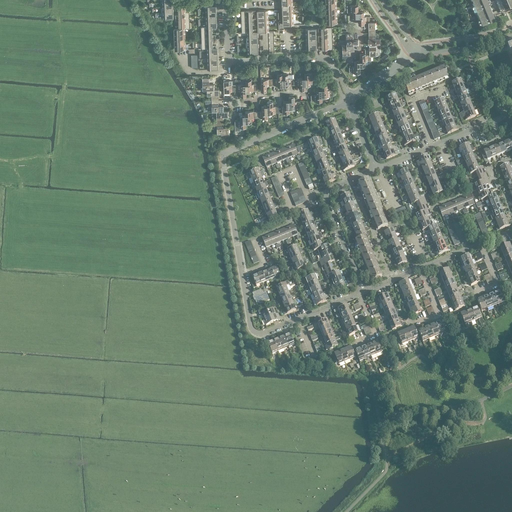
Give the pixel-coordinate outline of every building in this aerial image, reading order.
[(471,0),(481,24),(490,20),(487,13),(488,13),(486,7),(485,8),(484,6),(481,0),(471,0)] [(358,5),(347,5),(347,12),(352,12),(353,17),(358,17),(358,11),(358,5)] [(358,18),(358,23),(364,23),(364,22),(370,22),(370,21),(369,16),(364,16),(364,11),(358,11),(358,17),(358,18)] [(364,22),(364,23),(364,28),(368,27),(369,33),(375,32),(375,21),(370,21),(370,22),(364,22)] [(369,38),(368,38),(368,44),(369,44),(376,43),(376,44),(378,44),(380,44),(380,43),(380,38),(379,38),(379,34),(375,34),(375,32),(369,33),(369,38)] [(353,33),(346,33),(346,44),(346,45),(354,44),(358,44),(358,39),(353,39),(353,33)] [(369,49),(365,49),(365,54),(365,55),(371,55),(376,55),(376,48),(378,48),(378,44),(376,44),(376,43),(369,44),(369,49)] [(346,45),(346,44),(342,44),(343,56),(347,56),(349,56),(349,50),(354,50),(354,44),(346,45)] [(360,54),(360,61),(360,66),(366,66),(366,61),(371,60),(371,55),(365,55),(365,54),(360,54)] [(354,61),(354,63),(355,66),(349,66),(349,73),(361,72),(360,66),(360,61),(354,61)] [(403,83),(404,83),(409,96),(409,94),(416,91),(419,90),(420,91),(423,90),(424,90),(423,88),(448,78),(444,66),(443,66),(440,68),(418,77),(416,78),(415,75),(412,76),(413,79),(403,83)] [(305,73),(305,77),(305,85),(311,85),(311,80),(316,79),(316,73),(305,73)] [(277,78),(272,79),(272,85),(278,85),(278,86),(283,86),(283,74),(277,74),(277,78)] [(288,74),(283,74),(283,86),(289,85),(294,84),(294,78),(289,78),(288,74)] [(305,77),(294,78),(294,84),(299,84),(300,89),(305,89),(305,85),(305,77)] [(202,78),(203,90),(207,90),(207,89),(215,89),(214,83),(209,84),(209,78),(202,78)] [(251,79),(246,80),(246,84),(246,91),(246,96),(246,91),(252,91),(252,90),(257,90),(257,82),(255,82),(255,84),(252,84),(251,79)] [(272,79),(261,79),(261,91),(267,91),(267,86),(272,85),(272,79)] [(463,85),(461,79),(449,84),(450,87),(453,86),(454,89),(463,85)] [(235,91),(235,84),(230,85),(229,80),(224,80),(224,92),(230,92),(230,91),(235,91)] [(246,84),(235,84),(235,91),(240,91),(241,96),(246,96),(246,91),(246,84)] [(321,84),(322,89),(322,96),(333,96),(333,89),(327,89),(327,84),(321,84)] [(463,85),(454,89),(455,91),(452,93),(453,95),(465,90),(463,85)] [(207,89),(207,90),(207,95),(212,95),(212,100),(219,100),(218,95),(219,95),(219,89),(215,89),(207,89)] [(316,94),(311,94),(311,98),(311,101),(322,101),(322,96),(322,89),(316,89),(316,94)] [(465,90),(453,95),(454,97),(457,96),(458,99),(467,95),(465,90)] [(398,93),(387,98),(389,103),(398,99),(397,97),(399,95),(398,93)] [(457,103),(458,106),(470,101),(467,95),(458,99),(460,102),(457,103)] [(295,96),(289,96),(289,100),(289,108),(290,108),(301,107),(300,101),(295,101),(295,96)] [(398,99),(389,103),(391,108),(403,104),(402,101),(399,102),(398,99)] [(433,107),(434,109),(446,104),(443,99),(434,103),(436,106),(433,107)] [(219,105),(219,100),(212,100),(205,100),(206,104),(212,103),(212,111),(213,111),(216,111),(224,111),(224,105),(219,105)] [(284,106),(278,106),(278,113),(290,112),(290,108),(289,108),(289,100),(283,101),(284,106)] [(273,101),(267,101),(267,103),(267,105),(268,113),(278,113),(278,106),(273,106),(273,101)] [(470,101),(458,106),(459,108),(461,107),(463,110),(472,106),(470,101)] [(403,104),(391,108),(393,114),(402,110),(401,107),(404,106),(403,104)] [(446,104),(434,109),(435,112),(438,110),(439,113),(448,110),(446,104)] [(262,111),(257,111),(257,118),(268,117),(268,113),(267,105),(262,106),(262,111)] [(464,112),(459,114),(460,117),(462,116),(474,111),(472,106),(463,110),(464,112)] [(216,111),(217,122),(224,122),(223,116),(228,116),(228,110),(224,111),(216,111)] [(245,111),(246,115),(246,122),(252,122),(251,118),(257,118),(257,111),(251,111),(251,110),(245,111)] [(402,110),(393,114),(395,119),(407,114),(406,112),(403,113),(402,110)] [(437,117),(438,120),(450,115),(448,110),(439,113),(440,116),(437,117)] [(462,116),(460,117),(461,119),(466,117),(467,120),(476,117),(474,111),(462,116)] [(378,114),(369,117),(371,123),(383,118),(382,116),(379,117),(378,114)] [(407,114),(395,119),(398,124),(407,121),(405,118),(408,117),(407,114)] [(246,122),(245,115),(240,115),(240,120),(235,120),(235,131),(241,130),(241,129),(246,128),(246,122)] [(450,115),(438,120),(439,122),(442,121),(443,124),(452,120),(450,115)] [(383,118),(371,123),(373,128),(382,124),(381,121),(384,120),(383,118)] [(335,119),(323,124),(324,127),(327,126),(328,128),(337,125),(335,119)] [(442,128),(443,130),(454,125),(452,120),(443,124),(444,127),(442,128)] [(407,121),(398,124),(400,130),(411,125),(410,122),(408,123),(407,121)] [(224,122),(217,122),(214,122),(214,127),(217,127),(217,133),(222,133),(222,135),(229,135),(229,127),(224,127),(224,122)] [(382,124),(373,128),(376,133),(387,129),(386,126),(383,127),(382,124)] [(326,132),(327,135),(339,130),(337,125),(328,128),(329,131),(326,132)] [(412,127),(411,125),(400,130),(402,135),(411,131),(410,128),(412,127)] [(454,125),(443,130),(444,133),(446,131),(448,135),(457,131),(454,125)] [(387,129),(376,133),(378,139),(387,135),(385,132),(388,131),(387,129)] [(339,130),(327,135),(328,137),(331,136),(332,139),(341,135),(339,130)] [(411,131),(402,135),(404,140),(416,135),(415,133),(412,134),(411,131)] [(331,143),(332,145),(343,140),(341,135),(332,139),(333,142),(331,143)] [(387,135),(378,139),(380,144),(392,139),(391,137),(388,138),(387,135)] [(416,135),(404,140),(406,145),(415,142),(414,139),(417,138),(416,135)] [(392,139),(380,144),(382,149),(391,145),(390,143),(395,140),(394,138),(392,139)] [(308,143),(310,148),(322,143),(321,141),(318,142),(317,139),(308,143)] [(343,140),(332,145),(333,148),(335,147),(336,149),(345,146),(343,140)] [(496,146),(494,147),(497,156),(502,154),(497,142),(495,143),(496,146)] [(498,142),(497,142),(502,154),(507,152),(503,143),(500,145),(498,142)] [(322,143),(310,148),(312,153),(321,150),(320,147),(323,146),(322,143)] [(459,148),(461,153),(473,148),(472,146),(469,147),(468,144),(459,148)] [(294,145),(289,147),(293,157),(298,154),(294,145)] [(391,145),(382,149),(384,155),(398,149),(397,146),(392,148),(391,145)] [(335,153),(336,156),(348,151),(345,146),(336,149),(338,152),(335,153)] [(487,150),(484,151),(487,160),(492,158),(487,146),(485,147),(487,150)] [(489,146),(487,146),(492,158),(497,156),(494,147),(490,148),(489,146)] [(289,147),(283,149),(288,159),(293,157),(289,147)] [(473,148),(461,153),(464,158),(473,155),(471,152),(474,151),(473,148)] [(283,149),(278,151),(282,161),(288,159),(283,149)] [(398,149),(384,155),(386,160),(395,156),(394,153),(399,151),(398,149)] [(321,150),(312,153),(314,158),(326,154),(325,151),(323,152),(321,150)] [(278,151),(273,153),(277,163),(282,161),(278,151)] [(348,151),(336,156),(337,158),(340,157),(341,160),(350,156),(348,151)] [(273,153),(268,156),(272,165),(277,163),(273,153)] [(326,154),(314,158),(317,164),(326,160),(324,157),(327,156),(326,154)] [(417,163),(418,165),(429,160),(427,155),(418,159),(419,162),(417,163)] [(473,155),(464,158),(466,164),(478,159),(477,156),(474,158),(473,155)] [(268,156),(263,158),(262,158),(266,168),(272,165),(268,156)] [(339,164),(340,166),(352,162),(350,156),(341,160),(342,163),(339,164)] [(478,159),(466,164),(468,169),(477,165),(476,162),(479,161),(478,159)] [(326,160),(317,164),(319,169),(331,164),(330,162),(327,163),(326,160)] [(429,160),(418,165),(419,168),(421,167),(423,169),(432,166),(429,160)] [(352,162),(340,166),(341,169),(344,168),(345,171),(354,167),(352,162)] [(331,164),(319,169),(321,174),(330,171),(329,168),(332,167),(331,164)] [(509,164),(497,169),(498,172),(501,170),(502,173),(511,170),(509,164)] [(406,167),(407,169),(398,173),(401,178),(410,175),(408,172),(413,170),(411,165),(406,167)] [(477,165),(468,169),(470,174),(476,172),(484,169),(483,167),(478,168),(477,165)] [(421,173),(422,176),(434,171),(432,166),(423,169),(424,172),(421,173)] [(259,169),(249,173),(251,178),(263,174),(262,171),(260,172),(259,169)] [(476,172),(478,177),(486,174),(484,169),(476,172)] [(501,177),(502,180),(511,175),(511,171),(511,170),(502,173),(503,176),(501,177)] [(330,171),(321,174),(323,180),(335,175),(334,172),(331,173),(330,171)] [(434,171),(422,176),(423,178),(426,177),(427,180),(436,176),(434,171)] [(263,174),(251,178),(253,184),(263,180),(262,177),(264,176),(263,174)] [(486,174),(478,177),(480,183),(488,179),(486,174)] [(335,175),(323,180),(325,185),(334,181),(333,178),(336,177),(335,175)] [(410,175),(401,178),(403,184),(415,179),(414,176),(411,178),(410,175)] [(511,175),(502,180),(503,182),(505,181),(507,184),(511,181),(511,175)] [(425,184),(426,186),(438,181),(436,176),(427,180),(428,183),(425,184)] [(370,178),(357,183),(357,184),(359,184),(364,198),(366,201),(364,201),(365,202),(366,205),(366,206),(367,205),(378,230),(389,225),(388,223),(379,200),(378,198),(381,197),(380,194),(377,195),(370,178)] [(415,179),(403,184),(405,189),(414,185),(413,182),(415,181),(415,179)] [(253,184),(251,185),(253,190),(256,189),(267,184),(270,183),(269,181),(265,183),(263,180),(253,184)] [(438,181),(426,186),(427,189),(430,188),(431,190),(440,187),(438,181)] [(267,184),(256,189),(258,194),(268,190),(267,187),(268,187),(267,184)] [(414,185),(405,189),(407,194),(419,189),(418,187),(415,188),(414,185)] [(480,189),(477,190),(479,195),(490,191),(488,186),(480,189)] [(440,187),(431,190),(432,193),(430,194),(431,197),(442,192),(440,187)] [(419,189),(407,194),(409,200),(418,196),(417,193),(420,192),(419,189)] [(258,194),(255,195),(257,201),(260,200),(272,195),(271,192),(269,193),(268,190),(258,194)] [(490,191),(479,195),(481,201),(492,196),(490,191)] [(349,193),(340,197),(342,202),(354,197),(353,195),(350,196),(349,193)] [(470,194),(465,197),(469,206),(474,204),(470,194)] [(492,196),(481,201),(482,203),(487,201),(489,204),(498,200),(495,194),(492,196)] [(272,195),(260,200),(262,205),(272,201),(271,198),(273,197),(272,195)] [(420,199),(418,196),(409,200),(411,205),(417,203),(425,199),(424,197),(420,199)] [(354,197),(342,202),(344,207),(353,203),(352,200),(355,199),(354,197)] [(465,197),(460,199),(464,209),(469,206),(465,197)] [(417,203),(419,208),(427,205),(425,199),(417,203)] [(460,199),(454,201),(459,211),(464,209),(460,199)] [(487,208),(488,210),(500,205),(498,200),(489,204),(490,207),(487,208)] [(272,201),(262,205),(264,210),(276,205),(275,203),(273,204),(272,201)] [(454,201),(449,203),(453,213),(459,211),(454,201)] [(353,203),(344,207),(346,212),(358,207),(357,205),(354,206),(353,203)] [(449,203),(444,205),(448,215),(453,213),(449,203)] [(276,205),(264,210),(266,215),(276,211),(275,208),(277,208),(276,205)] [(427,205),(419,208),(421,213),(429,210),(427,205)] [(439,208),(443,217),(448,215),(444,205),(439,208)] [(500,205),(488,210),(489,212),(492,211),(493,214),(502,211),(500,205)] [(358,207),(346,212),(348,216),(357,213),(356,210),(359,208),(358,207)] [(299,214),(301,220),(313,215),(312,212),(309,214),(308,210),(299,214)] [(266,220),(263,221),(264,223),(267,221),(269,221),(281,216),(279,213),(278,214),(276,211),(267,215),(265,216),(266,220)] [(491,218),(492,221),(504,216),(502,211),(493,214),(494,217),(491,218)] [(357,213),(348,216),(350,221),(362,216),(361,214),(358,215),(357,213)] [(421,219),(418,220),(420,226),(431,221),(428,214),(421,217),(421,219)] [(313,215),(301,220),(303,225),(312,221),(311,218),(314,217),(313,215)] [(362,216),(350,221),(352,226),(361,222),(360,219),(362,218),(362,216)] [(504,216),(492,221),(493,223),(496,222),(497,225),(506,221),(504,216)] [(431,221),(420,226),(422,231),(423,233),(426,232),(425,230),(433,227),(433,226),(435,225),(433,220),(431,221)] [(312,221),(303,225),(305,230),(317,225),(320,224),(319,222),(313,224),(312,221)] [(496,229),(497,231),(509,226),(506,221),(497,225),(499,228),(496,229)] [(361,222),(352,226),(354,230),(366,225),(365,224),(362,225),(361,222)] [(294,225),(289,227),(293,237),(298,235),(294,225)] [(317,225),(305,230),(307,235),(316,232),(315,229),(318,228),(317,225)] [(366,225),(354,230),(356,235),(365,231),(364,228),(366,227),(366,225)] [(425,230),(426,232),(429,231),(430,234),(439,230),(437,225),(435,225),(433,226),(433,227),(425,230)] [(289,227),(283,229),(287,239),(293,237),(289,227)] [(283,229),(278,231),(282,241),(287,239),(283,229)] [(381,240),(383,239),(395,234),(393,229),(384,233),(385,236),(381,238),(381,240)] [(428,238),(429,241),(441,236),(439,230),(430,234),(431,237),(428,238)] [(278,231),(273,234),(277,243),(282,241),(278,231)] [(356,235),(358,240),(365,237),(370,235),(369,233),(366,234),(365,231),(356,235)] [(316,232),(307,235),(310,241),(321,236),(320,234),(318,235),(316,232)] [(273,234),(267,236),(271,246),(277,243),(273,234)] [(395,234),(383,239),(384,240),(387,239),(388,242),(397,239),(395,234)] [(354,241),(354,242),(358,252),(370,281),(383,276),(373,251),(373,250),(372,248),(375,247),(374,245),(371,246),(370,243),(367,237),(370,236),(370,235),(365,237),(358,240),(354,241)] [(271,246),(267,236),(262,238),(266,248),(271,246)] [(321,236),(310,241),(312,246),(321,242),(319,239),(322,238),(321,236)] [(441,236),(429,241),(430,243),(433,241),(434,245),(443,241),(441,236)] [(386,246),(387,248),(399,243),(397,239),(388,242),(389,245),(386,246)] [(433,248),(434,251),(445,246),(443,241),(434,245),(435,247),(433,248)] [(321,242),(312,246),(314,251),(317,250),(325,246),(325,244),(322,245),(321,242)] [(317,250),(319,255),(330,251),(327,243),(325,244),(325,246),(317,250)] [(399,243),(387,248),(388,250),(391,249),(392,252),(401,248),(399,243)] [(501,248),(503,254),(511,250),(511,249),(511,247),(511,248),(509,244),(504,246),(504,247),(501,248)] [(296,246),(287,250),(290,255),(301,250),(300,248),(298,249),(296,246)] [(445,246),(434,251),(435,253),(437,252),(439,255),(448,252),(450,251),(449,249),(447,250),(445,246)] [(393,255),(388,257),(389,258),(391,258),(403,253),(401,248),(392,252),(393,255)] [(511,249),(511,250),(503,254),(505,259),(511,255),(511,249)] [(301,250),(290,255),(292,260),(301,257),(299,254),(302,253),(301,250)] [(319,255),(322,260),(333,256),(330,251),(319,255)] [(403,253),(391,258),(392,259),(395,258),(396,261),(405,257),(403,253)] [(461,261),(462,264),(471,260),(469,254),(465,256),(456,260),(456,263),(461,261)] [(319,261),(321,267),(335,261),(333,256),(322,260),(320,261),(319,261)] [(301,257),(292,260),(294,266),(306,261),(305,258),(302,260),(301,257)] [(405,257),(396,261),(397,264),(394,265),(395,267),(407,262),(405,257)] [(462,264),(458,266),(459,268),(463,266),(464,269),(473,266),(471,260),(462,264)] [(306,261),(294,266),(296,271),(305,267),(304,264),(307,263),(306,261)] [(335,261),(321,267),(324,272),(332,269),(329,263),(335,261)] [(274,268),(272,269),(275,278),(280,276),(275,264),(273,265),(274,268)] [(473,266),(464,269),(466,275),(475,271),(473,266)] [(268,267),(266,268),(270,280),(275,278),(272,269),(269,270),(268,267)] [(265,272),(262,273),(266,282),(270,280),(266,268),(264,269),(265,272)] [(332,269),(324,272),(326,277),(334,274),(332,269)] [(443,272),(440,273),(442,279),(451,275),(449,269),(443,271),(443,272)] [(258,271),(256,272),(261,284),(266,282),(262,273),(259,274),(258,271)] [(334,274),(326,277),(327,279),(330,278),(332,281),(341,277),(344,276),(342,271),(339,272),(334,274)] [(464,282),(478,276),(475,271),(466,275),(468,280),(464,282)] [(261,284),(256,272),(254,273),(256,276),(252,277),(256,286),(261,284)] [(318,274),(306,279),(308,284),(318,280),(317,277),(319,277),(318,274)] [(451,275),(442,279),(444,284),(453,280),(451,275)] [(478,276),(464,282),(465,285),(470,283),(471,286),(477,284),(476,283),(480,282),(478,276)] [(333,284),(331,285),(332,287),(343,282),(342,278),(341,277),(332,281),(333,284)] [(318,280),(308,284),(310,290),(322,285),(321,282),(319,283),(318,280)] [(401,289),(410,286),(408,280),(404,281),(405,282),(395,286),(395,288),(400,286),(401,289)] [(453,280),(444,284),(446,289),(455,285),(453,280)] [(343,282),(332,287),(333,289),(334,289),(335,292),(346,288),(345,287),(348,286),(346,281),(344,282),(343,282)] [(290,285),(289,282),(276,287),(277,290),(286,287),(290,285)] [(310,290),(309,290),(311,296),(312,295),(322,291),(321,288),(325,286),(324,284),(322,285),(310,290)] [(455,285),(446,289),(448,294),(457,290),(458,291),(462,289),(461,287),(457,289),(455,285)] [(401,289),(397,291),(398,293),(402,291),(403,295),(412,291),(410,286),(401,289)] [(276,294),(277,296),(288,292),(286,287),(277,290),(279,293),(276,294)] [(254,293),(252,293),(254,297),(253,297),(254,301),(255,301),(256,303),(258,303),(258,304),(259,303),(260,305),(263,304),(267,303),(266,302),(270,301),(266,292),(262,293),(261,290),(254,293)] [(457,290),(448,294),(450,299),(460,296),(464,294),(463,292),(459,294),(458,291),(457,290)] [(496,290),(493,292),(494,294),(498,305),(504,302),(499,292),(497,293),(496,290)] [(322,291),(312,295),(315,300),(326,295),(325,293),(324,294),(322,291)] [(412,291),(403,295),(405,300),(414,296),(412,291)] [(288,292),(277,296),(277,298),(280,297),(281,300),(290,296),(288,292)] [(491,293),(487,294),(488,296),(488,297),(493,307),(498,305),(494,294),(492,295),(491,293)] [(379,299),(381,304),(390,300),(388,294),(382,296),(382,297),(379,299)] [(326,295),(315,300),(317,306),(327,301),(326,298),(327,298),(326,295)] [(482,296),(483,299),(487,309),(493,307),(488,297),(488,296),(486,297),(485,295),(482,296)] [(280,304),(280,306),(292,301),(290,296),(281,300),(282,303),(280,304)] [(405,300),(401,301),(402,304),(406,302),(407,305),(417,301),(414,296),(405,300)] [(460,296),(450,299),(453,305),(462,301),(466,299),(465,297),(461,299),(460,296)] [(476,299),(478,304),(482,312),(487,309),(483,299),(480,300),(480,297),(476,299)] [(292,301),(280,306),(281,308),(284,306),(285,309),(293,306),(297,304),(295,300),(292,301)] [(390,300),(381,304),(383,309),(392,305),(390,300)] [(417,301),(407,305),(410,310),(419,307),(417,301)] [(462,301),(453,305),(455,311),(459,310),(458,309),(464,306),(462,301)] [(344,307),(334,311),(334,313),(339,311),(340,315),(349,311),(347,305),(343,306),(344,307)] [(392,305),(383,309),(385,314),(394,311),(392,305)] [(284,313),(284,315),(295,311),(293,306),(285,309),(286,312),(284,313)] [(419,307),(410,310),(412,316),(418,314),(418,313),(421,312),(419,307)] [(477,307),(472,309),(476,320),(479,319),(480,320),(479,321),(481,326),(484,324),(477,307)] [(259,315),(261,314),(263,319),(268,317),(268,318),(276,315),(273,309),(268,311),(267,308),(258,311),(259,315)] [(472,309),(466,312),(471,323),(476,320),(472,309)] [(340,315),(336,316),(337,318),(341,317),(342,320),(351,316),(349,311),(340,315)] [(394,311),(385,314),(387,319),(397,316),(401,314),(400,312),(396,314),(394,311)] [(471,323),(466,312),(460,314),(465,325),(471,323)] [(268,317),(263,319),(266,325),(278,320),(276,315),(268,318),(268,317)] [(342,320),(344,325),(353,321),(351,316),(342,320)] [(397,316),(387,319),(390,325),(399,321),(403,319),(402,317),(398,319),(397,316)] [(318,324),(320,329),(329,325),(331,325),(330,322),(328,323),(327,319),(321,321),(321,322),(318,324)] [(344,325),(346,330),(347,330),(356,326),(353,321),(344,325)] [(399,321),(390,325),(392,331),(395,329),(405,325),(404,323),(400,324),(399,321)] [(434,322),(435,325),(438,332),(440,335),(445,333),(443,327),(440,322),(438,323),(437,321),(434,322)] [(428,325),(429,327),(434,338),(440,335),(438,332),(435,325),(433,325),(432,323),(428,325)] [(329,325),(320,329),(322,334),(331,330),(331,331),(333,330),(332,328),(330,328),(329,325)] [(423,327),(424,329),(428,340),(434,338),(429,327),(427,328),(426,325),(423,327)] [(346,330),(349,336),(355,334),(354,333),(357,332),(358,332),(356,326),(347,330),(346,330)] [(414,327),(409,329),(413,340),(419,338),(416,332),(414,327)] [(417,329),(422,342),(423,342),(428,340),(424,329),(422,330),(421,328),(417,329)] [(409,329),(403,332),(407,343),(413,340),(409,329)] [(331,330),(322,334),(324,339),(333,336),(334,336),(335,335),(334,333),(333,334),(331,331),(331,330)] [(407,343),(403,332),(397,334),(402,345),(407,343)] [(285,337),(289,347),(295,345),(290,335),(288,336),(287,334),(284,335),(285,337)] [(279,339),(283,349),(289,347),(285,337),(282,338),(281,336),(278,337),(279,339)] [(333,336),(324,339),(326,345),(336,341),(340,339),(339,337),(335,339),(333,336)] [(273,339),(274,342),(278,352),(283,349),(279,339),(277,340),(276,338),(273,339)] [(267,342),(268,344),(272,354),(278,352),(274,342),(271,343),(270,340),(267,342)] [(336,341),(326,345),(329,351),(332,349),(342,345),(341,342),(337,344),(336,341)] [(371,342),(372,344),(377,355),(382,353),(380,347),(379,346),(377,342),(375,343),(374,341),(371,342)] [(365,345),(366,347),(371,357),(377,355),(372,344),(370,345),(369,343),(365,345)] [(360,347),(361,349),(365,360),(371,357),(366,347),(364,348),(363,345),(360,347)] [(351,347),(345,349),(350,360),(356,358),(351,347)] [(361,349),(359,350),(358,348),(354,349),(360,362),(365,360),(361,349)] [(345,349),(340,352),(344,362),(350,360),(345,349)] [(334,354),(332,355),(336,362),(337,361),(339,365),(344,362),(340,352),(334,354)]
